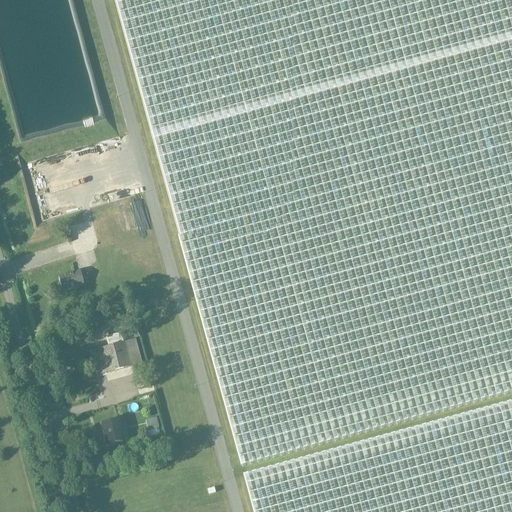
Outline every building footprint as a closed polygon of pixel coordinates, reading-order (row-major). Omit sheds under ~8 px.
[(511,511),(511,0),(113,0),(242,467),(511,392),(511,403),(244,476),(254,511),(511,511)] [(64,220),(90,219),(89,199),(63,200),(64,220)] [(80,272),(58,277),(61,291),(83,285),(82,280),(87,278),(85,271),(80,272)] [(133,340),(88,352),(94,376),(107,373),(129,367),(140,364),(133,340)] [(117,420),(101,424),(106,445),(122,442),(117,420)]
